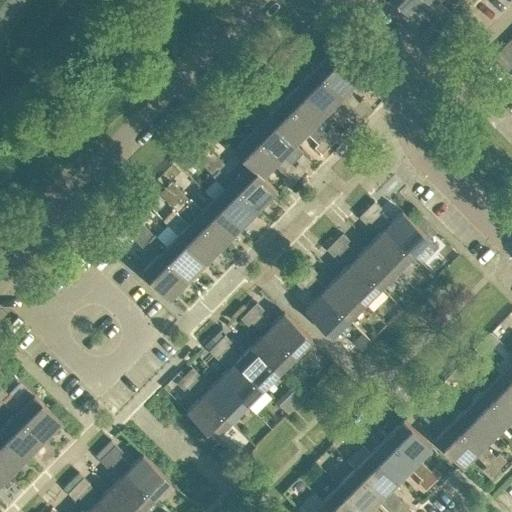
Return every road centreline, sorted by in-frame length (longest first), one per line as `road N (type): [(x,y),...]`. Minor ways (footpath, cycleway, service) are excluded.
road 1 (unclassified): [(0,272),(267,0)]
road 2 (residential): [(101,384),(149,335),(92,281),(45,328)]
road 3 (residential): [(404,87),(410,139),(511,246)]
road 4 (residential): [(511,18),(464,69),(404,87)]
